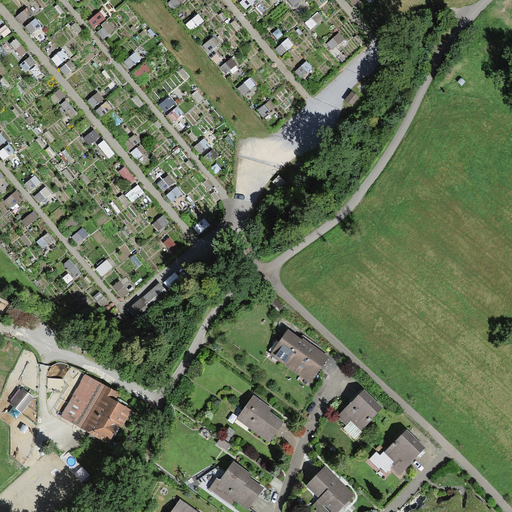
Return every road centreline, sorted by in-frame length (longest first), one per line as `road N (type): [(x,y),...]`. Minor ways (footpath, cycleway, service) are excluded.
road 1 (track): [(486,0),(446,46),(356,199),(211,315),(159,405),(127,511)]
road 2 (residential): [(263,273),(511,511)]
